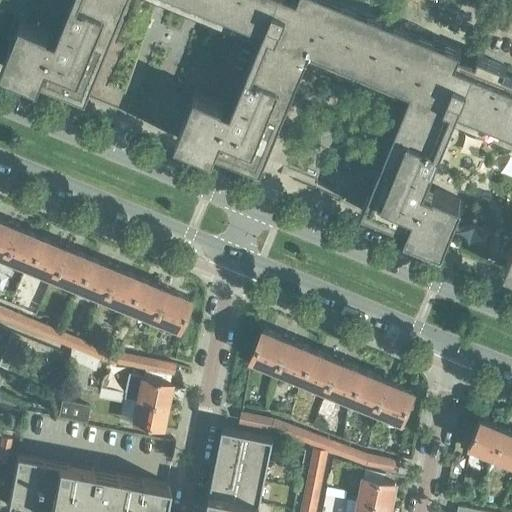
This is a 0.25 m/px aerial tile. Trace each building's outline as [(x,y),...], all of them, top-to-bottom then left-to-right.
[(71,0),(57,35),(49,31),(49,30),(21,18),(4,61),(87,95),(87,94),(125,0),(196,0),(264,28),(232,106),(223,102),(224,101),(195,90),(178,132),(262,166),(265,158),(268,151),(267,151),(260,149),(265,138),(271,140),(272,140),(278,125),(277,125),(271,122),(276,112),(282,114),(283,114),(289,99),(288,99),(282,96),(291,73),(297,76),(298,77),(310,47),(327,54),(392,80),(411,88),(399,118),(401,118),(406,120),(397,143),(390,141),(384,156),(391,159),(386,169),(380,167),(373,182),(380,185),(376,195),(369,193),(363,206),(362,208),(446,242),(463,199),(427,185),(427,186),(426,185),(458,107),(511,129),(511,248),(505,266),(511,268),(511,75),(504,72),(506,66),(478,54),(475,60),(459,54),(461,47),(414,27),(349,0),(348,0),(71,0)] [(38,235),(19,227),(19,225),(18,225),(10,222),(10,221),(8,222),(0,219),(0,261),(10,266),(14,257),(27,263),(38,235)] [(63,278),(76,284),(88,255),(69,247),(69,245),(67,245),(60,242),(59,241),(58,243),(38,235),(27,263),(41,269),(38,277),(59,286),(63,278)] [(112,298),(126,304),(138,275),(118,267),(118,266),(117,265),(110,262),(109,262),(108,263),(88,255),(76,284),(92,290),(88,298),(109,306),(112,298)] [(162,322),(175,328),(188,296),(168,288),(168,286),(167,286),(159,283),(158,282),(157,284),(138,275),(126,304),(140,310),(137,318),(160,328),(162,322)] [(11,310),(0,305),(0,315),(7,318),(11,310)] [(24,315),(11,310),(7,318),(20,324),(24,315)] [(37,321),(24,315),(20,324),(33,329),(37,321)] [(37,321),(33,329),(47,334),(50,326),(37,321)] [(63,331),(50,326),(47,334),(60,340),(63,331)] [(287,374),(301,380),(314,348),(294,340),(294,338),(293,338),(286,335),(285,334),(284,335),(264,327),(251,359),(265,365),(264,369),(285,378),(287,374)] [(73,345),(76,337),(63,331),(60,340),(73,345)] [(4,348),(12,352),(19,336),(10,333),(4,348)] [(90,342),(76,337),(73,345),(86,351),(90,342)] [(103,348),(90,342),(86,351),(101,357),(103,348)] [(97,369),(101,357),(86,351),(73,345),(70,358),(97,369)] [(4,348),(0,357),(0,363),(6,366),(12,352),(4,348)] [(108,350),(103,348),(101,357),(116,360),(118,352),(108,350)] [(336,394),(350,400),(363,368),(344,360),(344,358),(343,358),(336,355),(335,354),(333,356),(314,348),(301,380),(315,386),(313,390),(334,398),(336,394)] [(132,355),(118,352),(116,360),(130,363),(132,355)] [(146,357),(132,355),(130,363),(144,366),(146,357)] [(160,360),(146,357),(144,366),(158,369),(160,360)] [(173,363),(160,360),(158,369),(172,371),(173,363)] [(386,414),(401,420),(414,389),(394,380),(394,379),(393,378),(385,375),(384,375),(383,376),(363,368),(350,400),(363,405),(362,410),(384,419),(386,414)] [(124,395),(137,398),(166,403),(171,380),(142,374),(129,372),(124,395)] [(101,398),(122,402),(124,392),(99,387),(98,393),(102,394),(101,398)] [(61,398),(58,415),(86,420),(89,404),(61,398)] [(161,427),(166,403),(137,398),(132,421),(161,427)] [(254,423),(256,414),(242,411),(240,420),(254,423)] [(270,417),(256,414),(254,423),(267,425),(270,417)] [(511,429),(499,424),(480,416),(468,447),(511,465),(511,429)] [(274,418),(270,417),(267,425),(272,426),(280,429),(283,421),(274,418)] [(296,426),(283,421),(280,429),(293,434),(296,426)] [(274,436),(223,425),(218,448),(269,459),(274,436)] [(306,439),(309,431),(296,426),(293,434),(306,439)] [(322,436),(309,431),(306,439),(319,444),(322,436)] [(11,437),(2,435),(0,444),(0,460),(6,461),(11,437)] [(331,449),(334,440),(322,436),(319,444),(327,447),(331,449)] [(347,445),(334,440),(331,449),(344,454),(347,445)] [(357,459),(360,450),(347,445),(344,454),(357,459)] [(315,446),(313,455),(325,457),(327,449),(315,446)] [(214,470),(265,480),(269,459),(218,448),(214,470)] [(369,453),(360,450),(357,459),(367,462),(371,463),(372,454),(369,453)] [(161,511),(167,482),(16,454),(7,504),(48,511),(161,511)] [(384,466),(386,457),(372,454),(371,463),(384,466)] [(313,455),(311,464),(323,467),(325,457),(313,455)] [(399,459),(386,457),(384,466),(397,468),(399,459)] [(309,474),(322,476),(323,467),(311,464),(309,474)] [(210,491),(260,502),(265,480),(214,470),(210,491)] [(309,474),(308,483),(320,485),(322,476),(309,474)] [(364,476),(360,499),(390,505),(395,481),(390,480),(376,478),(364,476)] [(308,483),(306,492),(318,495),(320,485),(308,483)] [(205,511),(258,511),(260,502),(210,491),(205,511)] [(304,502),(316,504),(318,495),(306,492),(304,502)] [(388,511),(390,505),(360,499),(357,511),(388,511)] [(304,502),(302,510),(311,511),(314,511),(316,504),(304,502)]
